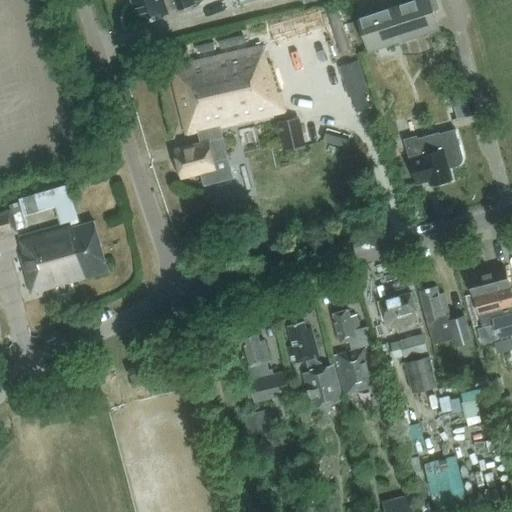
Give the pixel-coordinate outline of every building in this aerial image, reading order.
[(133,0),(141,22),(169,12),(170,13),(196,4),(194,0),(133,0)] [(420,0),(360,20),(371,52),(441,30),(435,11),(441,9),(437,0),(420,0)] [(247,38),(265,34),(264,29),(246,33),(247,38)] [(203,142),(193,144),(193,145),(177,150),(183,175),(202,170),(206,184),(235,176),(221,125),(284,109),(272,61),(267,62),(262,44),(170,66),(187,132),(199,129),(203,142)] [(356,111),(369,107),(364,92),(367,91),(358,60),(338,66),(348,97),(351,96),(356,111)] [(283,148),(287,147),(302,144),(296,116),(277,120),(277,121),(269,123),(271,133),(279,132),(283,148)] [(464,157),(464,156),(461,147),(457,130),(441,134),(441,133),(419,139),(419,140),(408,143),(407,139),(406,139),(411,159),(410,159),(416,184),(429,181),(431,186),(453,180),(450,169),(458,167),(460,166),(461,165),(462,163),(463,162),(463,161),(464,160),(464,159),(464,157)] [(394,155),(400,153),(398,145),(392,146),(394,155)] [(11,211),(0,213),(0,236),(17,232),(11,211)] [(19,237),(24,254),(20,255),(31,294),(47,289),(45,284),(77,275),(78,279),(108,271),(94,221),(73,227),(72,222),(19,237)] [(511,295),(505,267),(469,276),(480,322),(482,321),(484,328),(495,325),(498,338),(511,334),(511,311),(510,304),(511,303),(511,295)] [(450,318),(449,314),(444,293),(439,294),(437,286),(421,290),(434,344),(453,339),(455,346),(472,341),(466,315),(450,318)] [(412,293),(379,302),(386,330),(397,327),(398,332),(420,326),(412,293)] [(342,343),(349,342),(351,351),(336,355),(346,394),(379,385),(369,347),(366,348),(357,315),(351,317),(349,310),(334,314),(342,343)] [(303,375),(312,409),(343,400),(334,367),(325,369),(323,364),(317,363),(316,358),(319,357),(312,329),(307,331),(304,322),(288,326),(294,350),(289,352),(293,364),(306,361),(309,373),(303,375)] [(255,402),(287,394),(290,393),(284,373),(274,376),(272,370),(269,371),(267,363),(270,362),(265,341),(260,342),(258,334),(243,338),(250,365),(246,366),(248,375),(255,402)] [(423,334),(401,340),(405,356),(427,351),(423,334)] [(403,356),(399,340),(391,342),(394,358),(403,356)] [(429,357),(406,362),(414,391),(436,386),(429,357)] [(150,373),(147,363),(129,368),(132,379),(150,373)] [(482,385),(463,388),(467,414),(486,410),(482,385)] [(511,418),(511,396),(511,395),(494,399),(500,422),(511,418)] [(244,414),(249,438),(254,437),(272,433),(266,409),(249,413),(244,414)] [(447,508),(468,506),(463,457),(442,460),(447,508)] [(417,511),(414,496),(383,504),(385,511),(417,511)]
